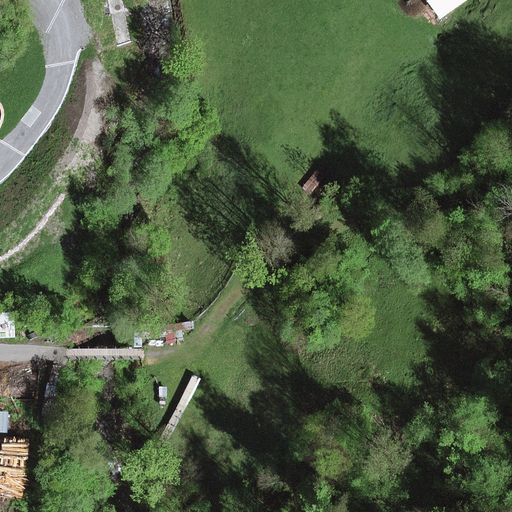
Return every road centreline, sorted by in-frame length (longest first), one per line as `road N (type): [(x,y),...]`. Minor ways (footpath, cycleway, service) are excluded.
road 1 (track): [(143,353),(182,348),(235,298),(344,223),(445,204),(511,179)]
road 2 (track): [(397,44),(235,298)]
